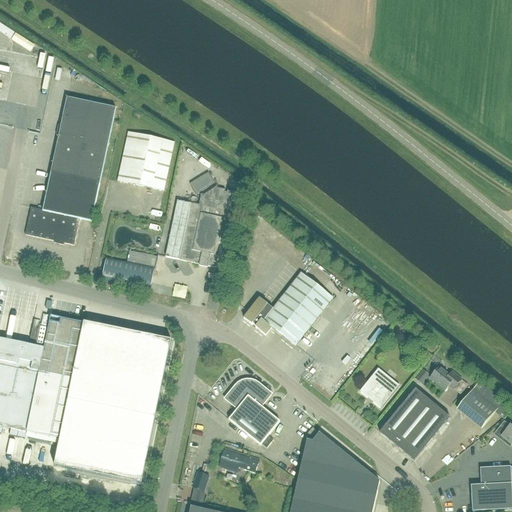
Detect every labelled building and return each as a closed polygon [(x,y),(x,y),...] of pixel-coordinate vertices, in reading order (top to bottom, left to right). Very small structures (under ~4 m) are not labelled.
[(25,236),(74,247),(80,220),(91,223),(94,212),(95,212),(96,209),(94,209),(116,109),(67,99),(43,211),(31,209),(25,236)] [(128,133),(117,182),(164,192),(174,144),(128,133)] [(208,269),(208,267),(216,269),(218,257),(216,256),(225,215),(230,217),(235,193),(215,189),(204,196),(201,195),(199,206),(191,204),(191,205),(177,202),(166,258),(199,265),(199,267),(208,269)] [(106,262),(101,283),(150,293),(157,260),(129,254),(126,267),(106,262)] [(244,320),(265,337),(271,329),(295,348),(333,300),(301,274),(273,310),(260,300),(244,320)] [(44,316),(37,346),(42,347),(48,317),(44,316)] [(0,427),(27,433),(59,440),(76,357),(77,358),(55,468),(142,486),(172,342),(84,324),(83,324),(51,317),(44,349),(0,340),(0,427)] [(430,379),(445,392),(449,387),(453,391),(461,381),(452,373),(449,376),(439,368),(430,379)] [(360,393),(381,410),(399,387),(378,370),(360,393)] [(238,410),(229,421),(260,446),(279,423),(261,408),(271,395),(258,385),(255,383),(251,382),(246,382),(242,383),(239,385),(236,387),(225,400),(238,410)] [(458,407),(483,427),(498,409),(473,389),(458,407)] [(415,390),(380,434),(413,462),(449,418),(415,390)] [(501,437),(511,446),(511,427),(510,426),(509,426),(504,422),(499,428),(505,432),(501,437)] [(308,434),(312,438),(316,432),(312,429),(308,434)] [(372,511),(379,483),(319,435),(313,443),(307,441),(290,511),(203,511),(189,509),(188,511),(372,511)] [(466,442),(457,450),(462,456),(471,448),(466,442)] [(239,469),(255,474),(259,461),(225,450),(219,468),(237,473),(239,469)] [(471,487),(472,511),(483,511),(511,510),(511,496),(510,468),(480,469),(481,486),(471,487)] [(192,489),(204,493),(209,477),(197,474),(192,489)]
